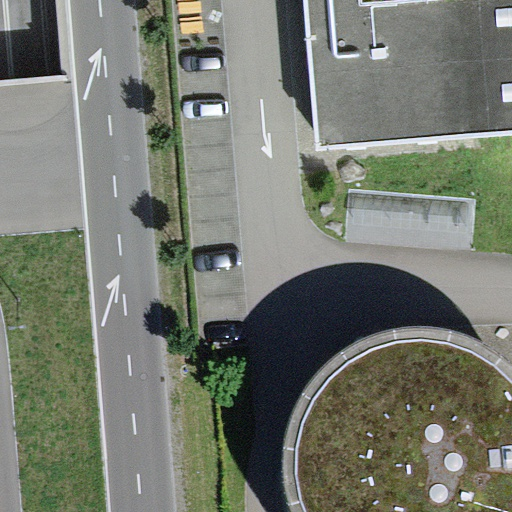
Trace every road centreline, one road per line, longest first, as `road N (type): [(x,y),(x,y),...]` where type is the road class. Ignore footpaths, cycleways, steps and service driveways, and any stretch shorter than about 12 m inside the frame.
road 1 (primary): [(96,511),(74,471),(30,276),(4,0)]
road 2 (primary): [(142,511),(101,0)]
